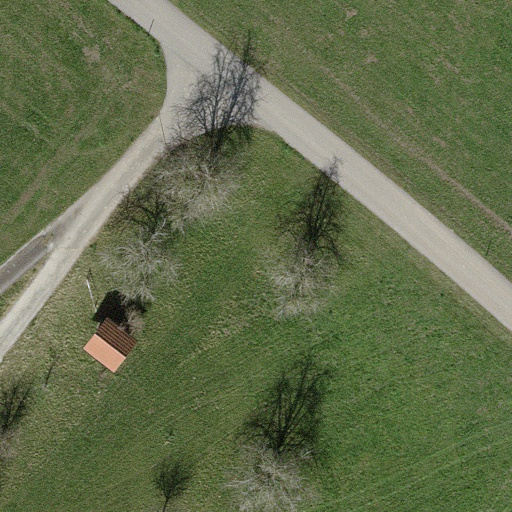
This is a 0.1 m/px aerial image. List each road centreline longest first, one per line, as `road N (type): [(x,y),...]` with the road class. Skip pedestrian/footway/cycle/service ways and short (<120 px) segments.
road 1 (track): [(511,317),(217,65)]
road 2 (track): [(111,191),(0,348)]
road 3 (track): [(217,65),(111,191)]
road 4 (track): [(111,191),(0,288)]
